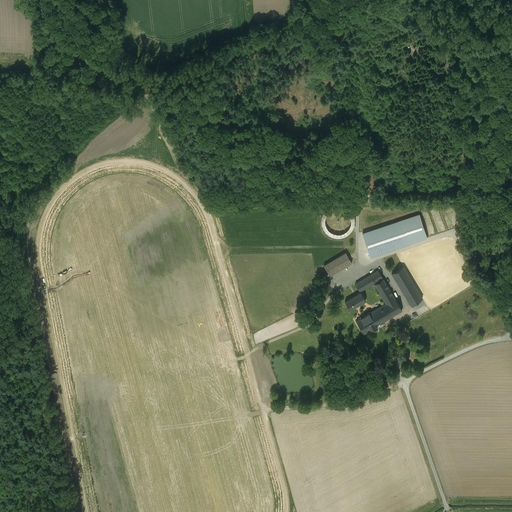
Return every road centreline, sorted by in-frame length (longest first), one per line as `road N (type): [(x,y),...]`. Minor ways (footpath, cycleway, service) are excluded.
road 1 (track): [(248,158),(205,145),(169,120),(152,94),(95,72),(58,31),(25,18)]
road 2 (track): [(263,408),(382,391),(503,339),(510,324)]
